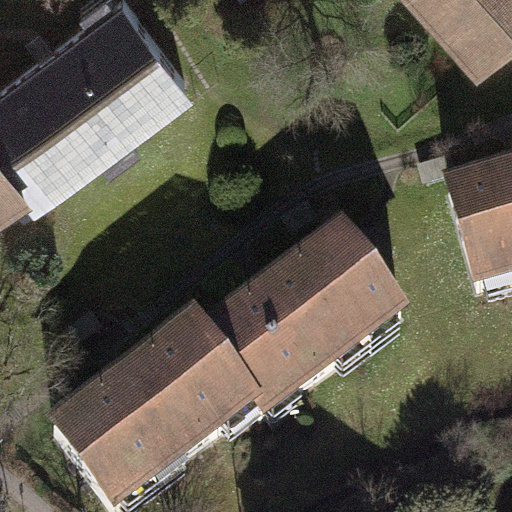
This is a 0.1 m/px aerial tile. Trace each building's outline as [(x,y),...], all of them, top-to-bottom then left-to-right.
[(118,0),(55,47),(0,88),(0,146),(26,181),(32,190),(181,79),(120,0),(118,0)] [(511,0),(423,0),(474,55),(496,35),(511,20),(511,0)] [(511,20),(496,35),(511,51),(511,20)] [(0,200),(26,181),(0,146),(0,200)] [(511,172),(448,189),(475,293),(511,282),(511,172)] [(345,242),(202,345),(250,412),(256,419),(398,316),(345,242)] [(202,345),(195,335),(53,437),(108,511),(111,511),(250,412),(202,345)]
